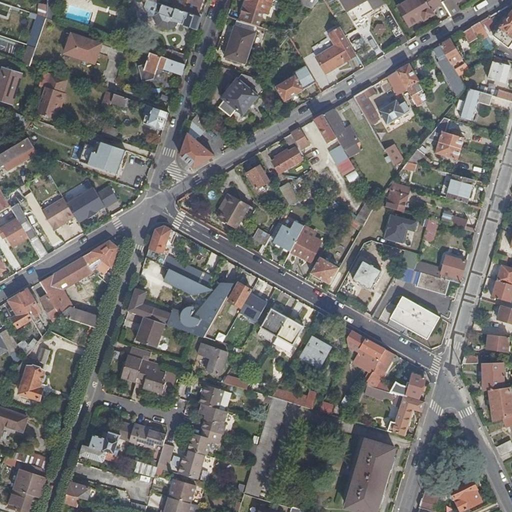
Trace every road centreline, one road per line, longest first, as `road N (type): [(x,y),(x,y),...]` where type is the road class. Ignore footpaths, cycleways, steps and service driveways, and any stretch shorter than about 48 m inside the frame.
road 1 (tertiary): [(496,0),(147,206)]
road 2 (residential): [(147,206),(447,370)]
road 3 (tertiary): [(447,370),(511,150)]
road 4 (tertiary): [(218,0),(147,206)]
road 5 (tertiary): [(147,206),(88,394)]
road 6 (tertiary): [(147,206),(0,295)]
road 7 (residential): [(447,370),(511,503)]
road 8 (tertiary): [(405,511),(447,370)]
road 9 (tertiary): [(88,394),(47,511)]
